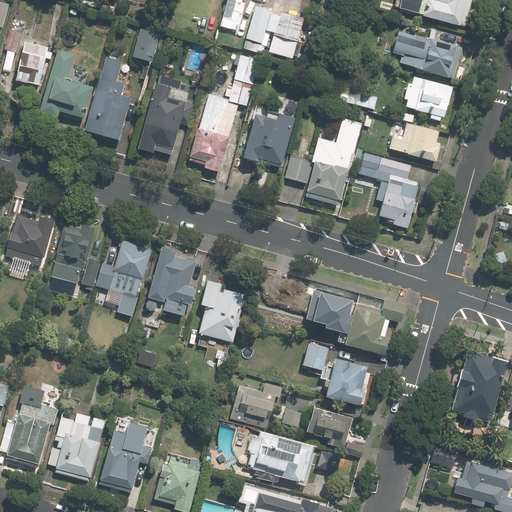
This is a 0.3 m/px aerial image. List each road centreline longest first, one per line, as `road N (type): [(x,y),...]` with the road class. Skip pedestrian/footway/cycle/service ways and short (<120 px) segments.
road 1 (residential): [(442,285),(0,157)]
road 2 (residential): [(442,285),(511,39)]
road 3 (residential): [(380,511),(442,285)]
